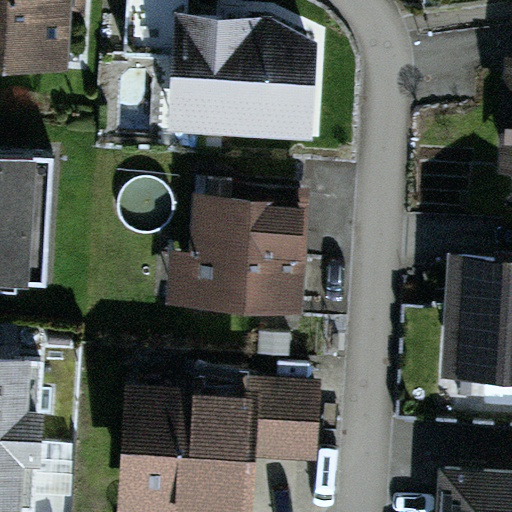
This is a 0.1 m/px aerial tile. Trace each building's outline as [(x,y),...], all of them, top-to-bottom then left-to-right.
[(81,0),(0,0),(0,63),(74,71),(81,0)] [(281,14),(183,5),(171,125),(324,138),(330,45),(281,14)] [(511,59),(507,59),(495,173),(511,174),(511,59)] [(0,283),(45,287),(56,155),(0,150),(0,283)] [(316,196),(195,188),(188,303),(308,311),(316,196)] [(511,255),(455,250),(442,379),(511,385),(511,255)] [(47,511),(57,357),(0,353),(0,511),(47,511)] [(270,511),(280,392),(139,380),(128,503),(240,511),(270,511)] [(511,511),(511,462),(432,457),(428,511),(511,511)]
